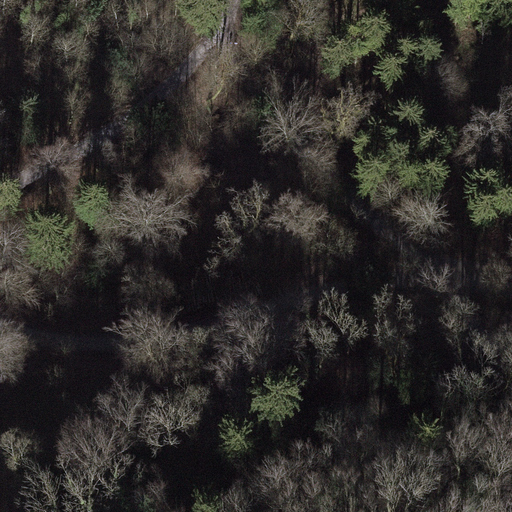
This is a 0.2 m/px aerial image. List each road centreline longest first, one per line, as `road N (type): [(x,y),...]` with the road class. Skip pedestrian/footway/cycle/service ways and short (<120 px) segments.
road 1 (track): [(0,320),(82,342),(169,334),(340,282),(415,274),(511,295)]
road 2 (track): [(209,42),(112,132),(0,195)]
road 3 (track): [(415,274),(511,366)]
